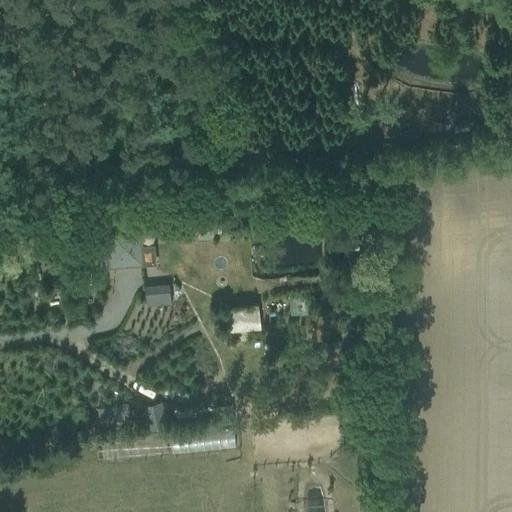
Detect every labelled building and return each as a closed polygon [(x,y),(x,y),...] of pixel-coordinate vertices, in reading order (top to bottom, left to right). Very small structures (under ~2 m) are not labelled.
[(177,202),(165,203),(167,222),(173,221),(173,224),(177,223),(177,219),(179,219),(177,202)] [(236,218),(221,218),(221,234),(236,234),(236,218)] [(109,231),(112,263),(133,261),(130,229),(109,231)] [(192,304),(192,290),(168,291),(169,305),(192,304)] [(161,401),(142,405),(148,428),(167,424),(161,401)] [(128,404),(98,407),(100,424),(130,421),(128,404)] [(231,404),(217,405),(218,418),(232,416),(231,404)] [(255,432),(191,433),(192,453),(256,451),(255,432)]
